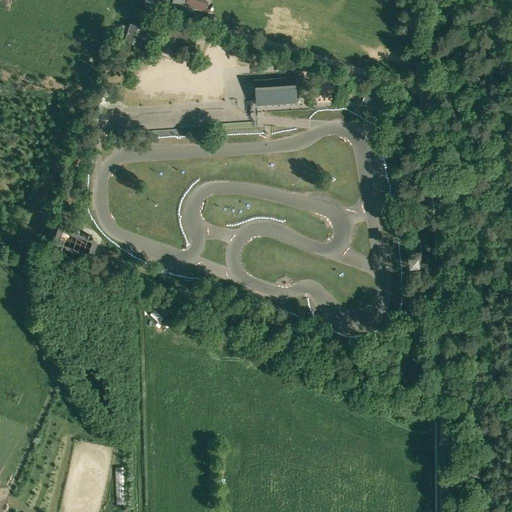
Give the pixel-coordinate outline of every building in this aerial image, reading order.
[(130,23),(123,40),(139,46),(143,34),(149,36),(153,25),(139,20),(137,25),(130,23)] [(197,36),(169,27),(164,42),(193,51),(197,36)] [(253,79),(254,99),(294,97),(292,77),(253,79)] [(377,108),(392,112),(396,91),(380,87),(377,96),(366,93),(362,103),(377,108)] [(181,127),(181,132),(252,127),(252,122),(181,127)] [(35,204),(41,199),(37,194),(31,199),(35,204)] [(15,215),(16,223),(23,222),(22,214),(15,215)] [(148,303),(163,319),(175,307),(159,292),(148,303)]
